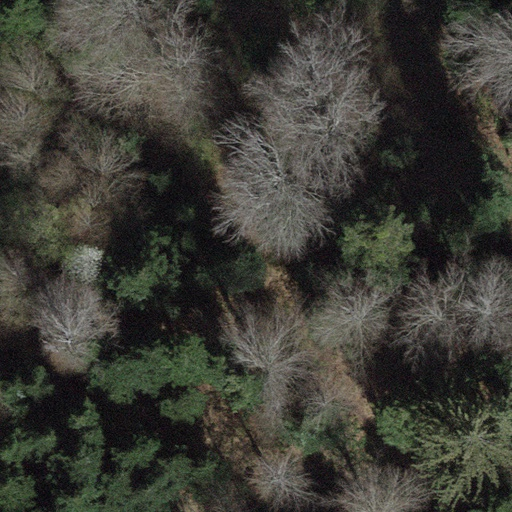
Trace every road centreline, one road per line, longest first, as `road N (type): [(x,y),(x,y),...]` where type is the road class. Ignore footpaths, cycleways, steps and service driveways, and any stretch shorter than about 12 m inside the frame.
road 1 (track): [(508,511),(385,401),(310,355),(226,327),(124,326),(0,343)]
road 2 (track): [(455,462),(267,511)]
